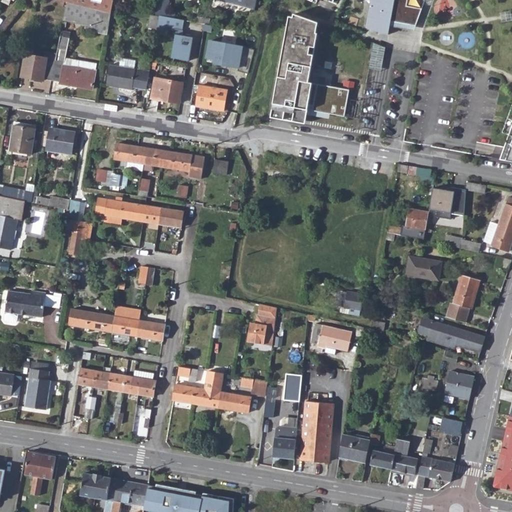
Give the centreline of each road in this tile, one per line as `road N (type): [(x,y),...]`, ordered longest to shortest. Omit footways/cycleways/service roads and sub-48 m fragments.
road 1 (residential): [(511,175),(260,133),(229,137),(0,95)]
road 2 (tertiary): [(460,496),(511,306)]
road 3 (tertiary): [(440,508),(250,475)]
road 4 (residential): [(154,457),(180,297)]
road 5 (tertiary): [(154,457),(0,434)]
